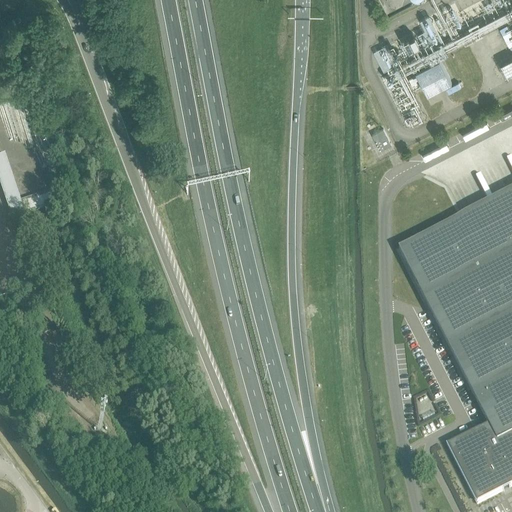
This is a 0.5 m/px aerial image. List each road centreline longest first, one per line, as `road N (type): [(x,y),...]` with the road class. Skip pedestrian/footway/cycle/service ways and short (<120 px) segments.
road 1 (motorway): [(73,12),(271,511)]
road 2 (motorway): [(320,511),(266,335),(197,0)]
road 3 (motorway): [(170,0),(240,341),(291,511)]
road 4 (motorway): [(326,511),(294,299),(301,0)]
